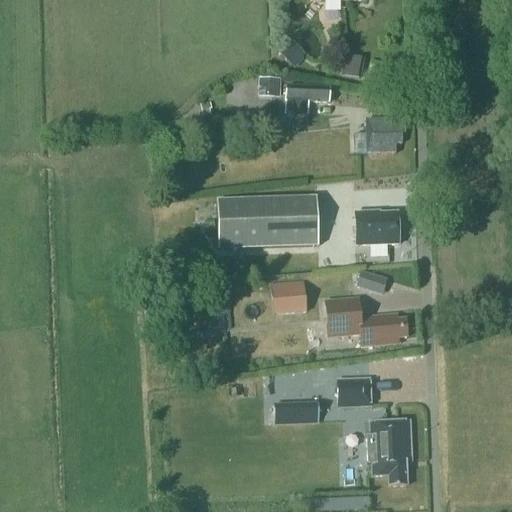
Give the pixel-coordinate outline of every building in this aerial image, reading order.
[(289,14),(290,10),(287,7),(283,7),(280,10),(280,14),(282,17),(286,17),(289,14)] [(290,48),(281,57),(294,70),(303,61),(301,59),(290,48)] [(341,79),(361,82),(365,61),(344,58),(341,79)] [(259,81),(258,100),(280,100),(281,82),(259,81)] [(309,104),(328,105),(329,90),(287,88),(285,116),(308,117),(309,104)] [(204,121),(211,120),(210,112),(212,112),(210,104),(208,104),(201,106),(204,121)] [(402,147),(401,122),(366,122),(367,156),(395,156),(395,147),(402,147)] [(317,249),(318,249),(317,200),(316,200),(216,204),(218,252),(317,249)] [(372,215),(355,215),(356,249),(399,247),(398,216),(372,216),(372,215)] [(362,275),(357,291),(383,299),(388,283),(362,275)] [(304,284),(270,287),(273,317),(307,314),(304,284)] [(397,317),(360,321),(358,302),(325,304),(328,340),(361,337),(362,349),(400,346),(399,341),(407,340),(406,322),(398,323),(397,317)] [(369,382),(337,383),(338,410),(370,409),(369,382)] [(318,405),(296,405),(297,426),(318,426),(318,405)] [(370,438),(366,438),(368,467),(372,466),(372,479),(388,478),(389,489),(407,489),(406,464),(411,463),(410,424),(370,425),(370,438)]
